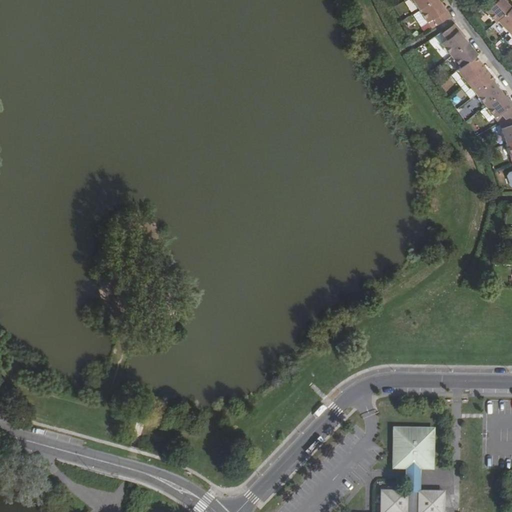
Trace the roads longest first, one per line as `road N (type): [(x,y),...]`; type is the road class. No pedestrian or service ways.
road 1 (residential): [(237,511),(358,390),(392,380),(511,381)]
road 2 (tertiary): [(221,511),(162,473),(85,456)]
